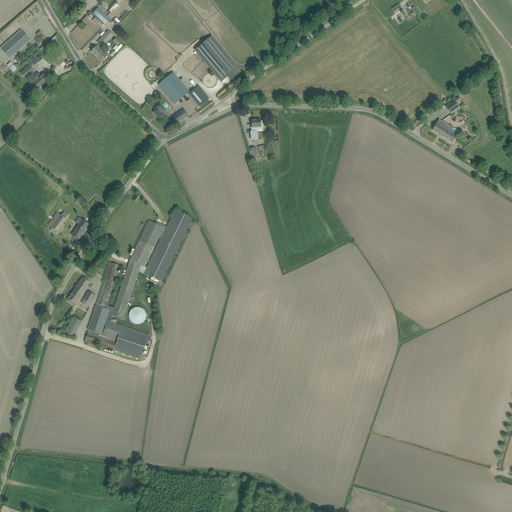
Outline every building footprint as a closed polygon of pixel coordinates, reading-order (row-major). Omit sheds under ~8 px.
[(113,14),(121,5),(117,2),(109,11),(113,14)] [(395,14),(403,9),(399,4),(392,9),(395,14)] [(98,8),(93,13),(105,25),(111,19),(98,8)] [(22,31),(21,29),(1,47),(9,57),(30,40),(22,31)] [(103,47),(114,35),(108,30),(97,42),(100,44),(97,47),(96,46),(91,52),(98,57),(100,55),(97,52),(100,50),(103,47)] [(211,36),(195,50),(221,82),(228,76),(231,80),(241,72),(237,68),(211,36)] [(102,52),(100,50),(97,52),(100,55),(98,57),(101,60),(106,54),(103,51),(102,52)] [(29,65),(20,73),(25,79),(35,71),(32,67),(35,65),(39,62),(35,57),(34,56),(31,58),(26,62),(29,65)] [(15,67),(11,62),(7,65),(13,72),(19,68),(17,65),(15,67)] [(36,80),(29,86),(34,92),(49,79),(44,73),(40,77),(36,80)] [(173,73),(159,85),(175,104),(189,92),(173,73)] [(199,86),(189,94),(192,97),(193,96),(195,99),(194,100),(199,106),(208,99),(209,98),(199,86)] [(451,114),(460,108),(454,100),(445,106),(451,114)] [(160,120),(165,116),(163,114),(166,111),(160,104),(156,107),(158,109),(154,112),(160,120)] [(169,120),(164,123),(169,129),(181,120),(188,116),(183,109),(178,113),(179,114),(170,121),(169,120)] [(453,143),(457,136),(451,132),(453,128),(439,119),(432,130),(453,143)] [(257,130),(261,129),(261,127),(263,127),(263,121),(263,120),(260,121),(260,120),(252,120),(252,124),(252,127),(251,127),(251,129),(251,132),(251,140),(258,139),(257,131),(255,131),(255,130),(257,130)] [(267,155),(264,145),(257,147),(259,154),(261,154),(262,157),(267,155)] [(263,167),(271,164),(269,158),(261,161),(261,162),(260,163),(256,147),(248,149),(254,169),(261,167),(261,165),(262,165),(263,167)] [(89,330),(85,342),(113,352),(114,350),(140,359),(148,334),(122,326),(110,322),(112,315),(123,319),(139,271),(163,283),(194,219),(175,210),(147,268),(145,267),(163,228),(149,221),(130,260),(114,308),(107,305),(120,265),(110,262),(96,305),(87,330),(89,330)] [(51,220),(48,225),(58,232),(67,219),(66,219),(68,215),(64,211),(61,215),(57,212),(53,217),(54,218),(52,220),(51,220)] [(71,235),(75,237),(79,240),(89,224),(79,218),(76,223),(78,224),(71,235)] [(91,289),(93,286),(90,283),(90,282),(83,277),(67,300),(74,305),(87,286),(91,289)] [(91,304),(95,296),(88,292),(83,299),(91,304)] [(137,324),(142,323),(144,321),(145,319),(146,315),(145,312),(143,309),(140,308),(137,307),(133,309),(131,310),(130,312),(129,316),(129,319),(131,322),(134,323),(137,324)] [(74,337),(82,322),(77,319),(73,317),(65,332),(69,334),(74,337)]
